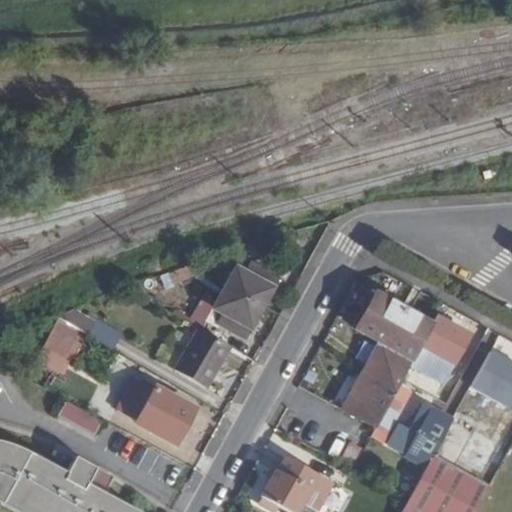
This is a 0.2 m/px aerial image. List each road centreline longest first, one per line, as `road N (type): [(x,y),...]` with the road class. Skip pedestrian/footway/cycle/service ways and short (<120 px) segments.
road 1 (residential): [(432,234),(371,229),(348,247),(202,511)]
road 2 (unknown): [(203,510),(0,404)]
